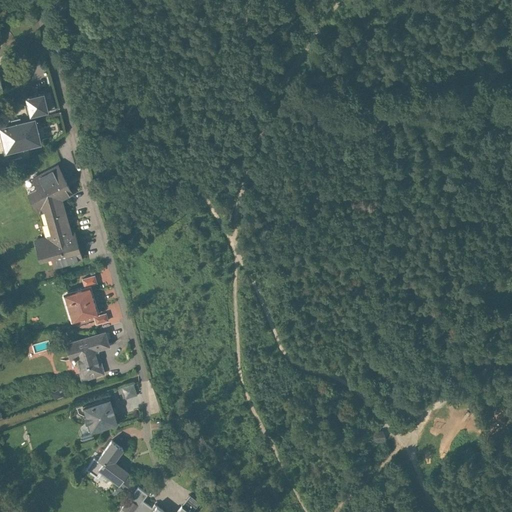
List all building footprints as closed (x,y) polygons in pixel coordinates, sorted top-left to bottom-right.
[(46,94),(28,98),(33,116),(50,112),(46,94)] [(35,120),(1,128),(7,151),(41,143),(35,120)] [(58,167),(33,179),(37,188),(28,192),(39,212),(47,239),(34,243),(39,260),(52,256),(55,269),(83,261),(74,232),(71,233),(62,198),(71,193),(58,167)] [(90,287),(64,295),(72,325),(94,319),(99,317),(90,287)] [(110,320),(121,317),(118,303),(103,306),(105,314),(108,313),(110,320)] [(99,317),(94,319),(96,327),(108,323),(106,315),(99,317)] [(105,333),(65,345),(70,362),(75,361),(81,382),(104,375),(98,352),(109,349),(105,333)] [(134,385),(118,390),(120,394),(124,393),(126,399),(137,396),(134,385)] [(109,400),(83,408),(91,432),(117,424),(109,400)] [(97,458),(103,462),(108,456),(115,461),(123,450),(111,441),(97,458)] [(99,468),(119,483),(123,478),(128,472),(115,461),(108,456),(103,462),(99,468)] [(129,492),(134,486),(123,478),(119,483),(129,492)] [(192,511),(200,503),(189,495),(175,511),(165,511),(155,504),(153,507),(142,498),(147,493),(137,485),(122,505),(130,511),(192,511)]
